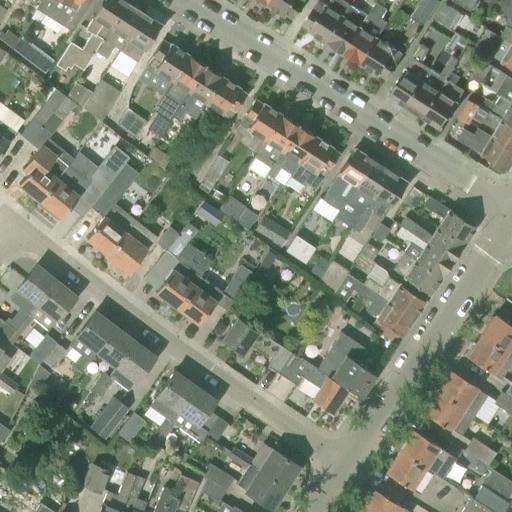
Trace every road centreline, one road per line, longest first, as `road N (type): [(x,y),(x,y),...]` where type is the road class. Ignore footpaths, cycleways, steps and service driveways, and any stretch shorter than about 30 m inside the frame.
road 1 (residential): [(343,466),(11,227)]
road 2 (residential): [(506,220),(173,0)]
road 3 (residential): [(343,466),(443,330),(506,220)]
